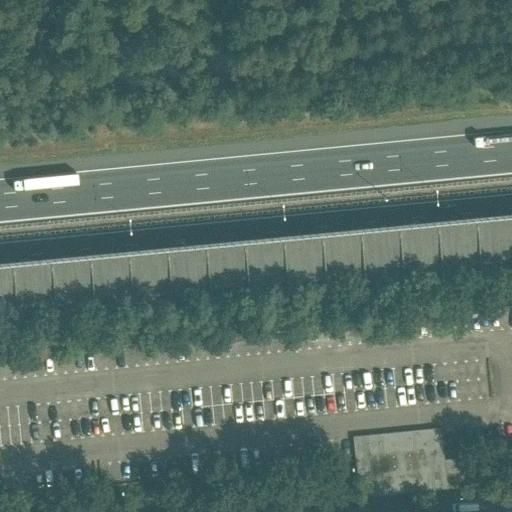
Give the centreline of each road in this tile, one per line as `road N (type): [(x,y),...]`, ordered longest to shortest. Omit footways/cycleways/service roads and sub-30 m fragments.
road 1 (motorway): [(511,152),(0,201)]
road 2 (motorway): [(0,269),(511,220)]
